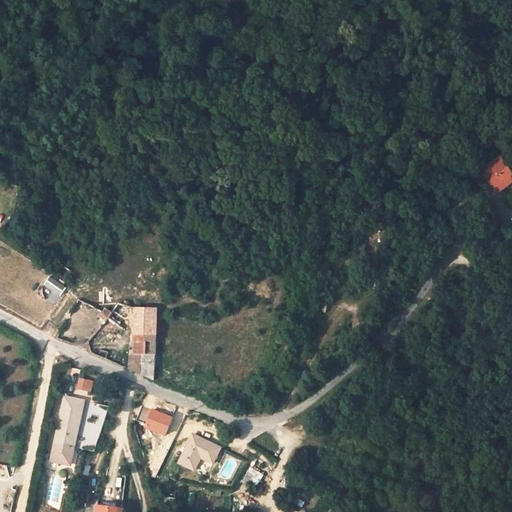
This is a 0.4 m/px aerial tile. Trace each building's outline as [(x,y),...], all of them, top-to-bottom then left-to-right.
[(403,24),(379,17),(372,40),(396,47),(403,24)] [(511,174),(500,159),(482,173),(496,191),(501,187),(503,189),(511,182),(511,174)] [(487,212),(480,217),(484,222),(491,217),(487,212)] [(484,222),(480,224),(488,235),(498,228),(491,217),(484,222)] [(123,305),(118,304),(113,310),(134,318),(134,309),(127,306),(123,305)] [(105,309),(102,312),(99,317),(105,322),(107,319),(111,313),(105,309)] [(134,318),(133,328),(133,354),(128,354),(128,370),(154,381),(156,340),(156,310),(134,309),(134,318)] [(113,311),(111,313),(107,319),(119,327),(125,320),(113,311)] [(108,353),(101,350),(98,357),(106,360),(108,353)] [(90,391),(92,381),(77,379),(75,388),(90,391)] [(109,406),(65,397),(52,460),(71,464),(75,447),(87,449),(95,451),(109,406)] [(164,435),(171,417),(152,410),(145,427),(164,435)] [(220,448),(193,435),(180,462),(194,469),(200,457),(213,463),(220,448)] [(259,488),(265,474),(251,468),(245,481),(259,488)]
